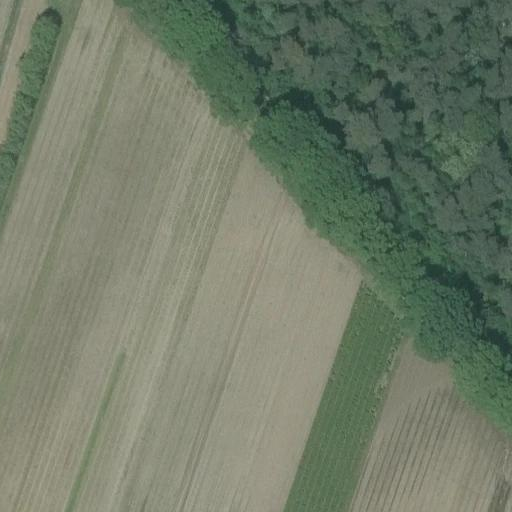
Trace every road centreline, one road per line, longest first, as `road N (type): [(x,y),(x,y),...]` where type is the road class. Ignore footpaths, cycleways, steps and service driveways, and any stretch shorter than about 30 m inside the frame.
road 1 (track): [(511,394),(176,0)]
road 2 (track): [(0,134),(37,0)]
